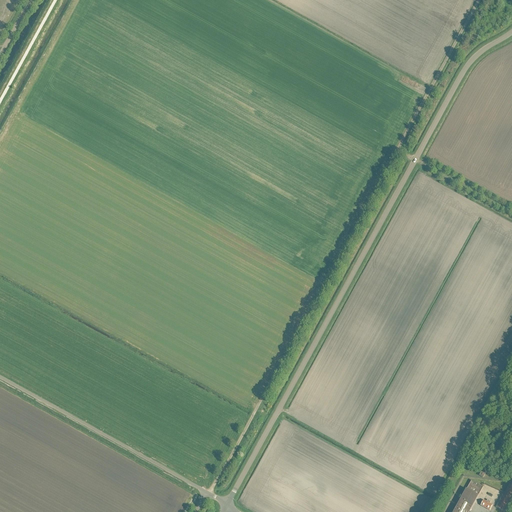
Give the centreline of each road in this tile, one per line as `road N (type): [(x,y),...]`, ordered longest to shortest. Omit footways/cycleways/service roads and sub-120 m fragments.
road 1 (track): [(478,0),(209,494)]
road 2 (unclassified): [(226,505),(465,68),(511,31)]
road 3 (unclassified): [(206,492),(0,377)]
road 4 (track): [(397,149),(511,213)]
